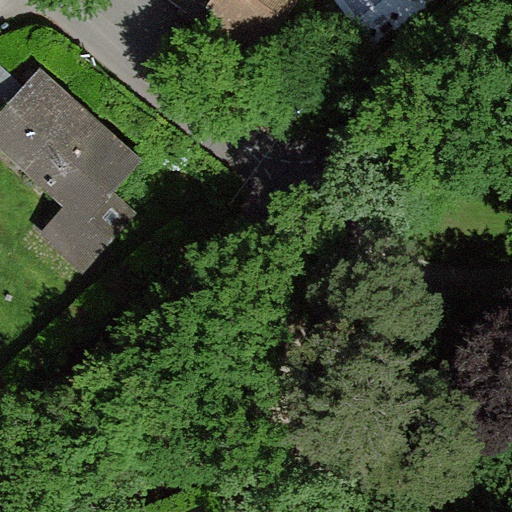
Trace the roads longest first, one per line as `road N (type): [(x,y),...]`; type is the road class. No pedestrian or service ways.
road 1 (residential): [(311,184),(0,450)]
road 2 (residential): [(311,184),(205,120),(58,0)]
road 3 (residential): [(511,21),(311,184)]
